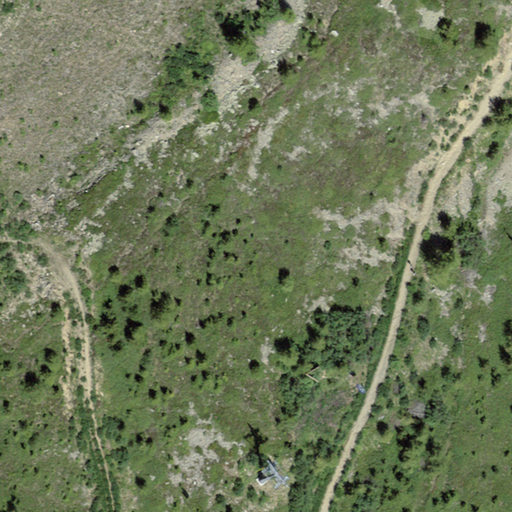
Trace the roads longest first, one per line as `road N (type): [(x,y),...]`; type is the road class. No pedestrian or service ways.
road 1 (track): [(330,511),(427,180),(511,53)]
road 2 (track): [(107,511),(71,305),(21,236)]
